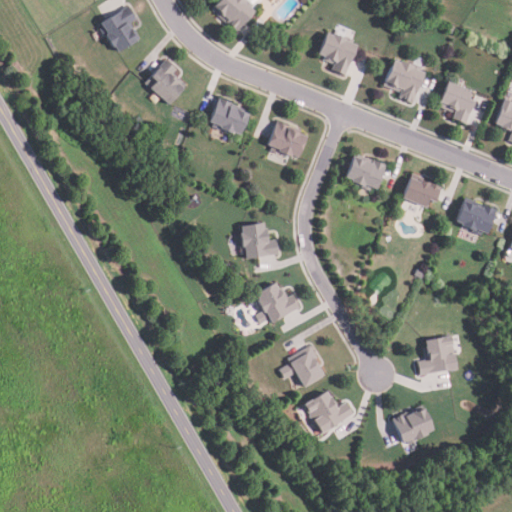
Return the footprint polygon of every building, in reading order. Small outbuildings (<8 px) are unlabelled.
[(253,11),(236,32),(228,25),(230,23),(212,8),(218,0),(244,0),(246,1),(244,4),(253,11)] [(128,6),(137,19),(130,24),(139,38),(118,51),(114,45),(111,46),(104,35),(107,33),(100,23),(128,6)] [(343,76),(329,69),(332,62),(315,54),(324,33),(330,35),(331,33),(346,39),(345,42),(356,47),(343,76)] [(166,60),(177,70),(174,74),(185,84),(166,104),(144,84),(166,60)] [(410,104),(396,98),(398,93),(381,86),(392,60),(397,62),(398,60),(412,66),(411,69),(423,74),(410,104)] [(463,125),(450,119),(453,113),(435,106),(445,81),(468,90),(465,97),(473,100),(463,125)] [(239,135),(231,132),(230,134),(218,129),(219,126),(208,122),(217,98),(248,109),(239,135)] [(511,144),(505,141),(509,131),(492,124),(502,99),(511,103),(511,144)] [(289,158),(276,152),(278,149),(266,144),(276,121),(306,135),(296,157),(291,154),(289,158)] [(385,165),(376,189),(364,184),(363,188),(350,183),(351,179),(345,177),(353,157),(370,164),(372,160),(385,165)] [(440,187),(434,203),(427,200),(424,207),(401,198),(409,178),(419,181),(419,179),(440,187)] [(495,209),(486,233),(474,229),(473,232),(459,227),(460,224),(454,221),(462,201),(480,208),(481,204),(495,209)] [(278,254),(246,260),(239,226),(264,221),(268,241),(276,240),(278,254)] [(511,224),(503,249),(511,252),(511,224)] [(300,307),(271,322),(270,319),(260,324),(255,315),(262,311),(253,293),(276,281),(285,299),(294,295),(300,307)] [(456,370),(419,376),(417,363),(423,362),(421,349),(426,348),(425,341),(450,336),(456,370)] [(324,376),(304,388),(296,373),(284,380),(278,370),(289,363),(287,359),(309,346),(316,358),(315,359),(324,376)] [(353,414),(322,435),(312,421),(316,418),(311,411),(307,414),(302,406),(325,390),(337,407),(345,402),(353,414)] [(428,435),(408,444),(407,442),(402,444),(391,419),(405,413),(406,416),(424,408),(433,430),(427,433),(428,435)]
